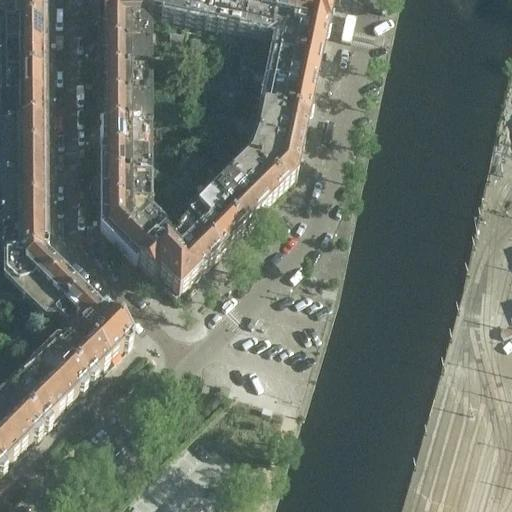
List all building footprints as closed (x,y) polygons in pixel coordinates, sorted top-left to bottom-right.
[(139,26),(139,14),(138,0),(103,0),(104,26),(139,26)] [(159,19),(163,0),(138,0),(139,14),(147,14),(147,17),(159,19)] [(187,26),(192,0),(163,0),(159,19),(187,26)] [(215,32),(221,0),(192,0),(187,26),(215,32)] [(243,38),(250,0),(221,0),(215,32),(243,38)] [(271,40),(279,0),(250,0),(243,38),(268,43),(270,41),(270,39),(271,40)] [(325,45),(332,10),(283,0),(279,0),(271,40),(280,42),(285,37),(325,45)] [(44,29),(44,2),(0,1),(0,12),(7,12),(7,30),(44,29)] [(147,54),(147,31),(142,26),(139,26),(104,26),(104,54),(147,54)] [(44,29),(7,30),(0,29),(0,54),(5,54),(44,54),(44,29)] [(182,48),(184,41),(169,37),(170,45),(182,48)] [(319,73),(325,45),(285,37),(280,42),(275,64),(319,73)] [(181,54),(182,48),(170,45),(171,53),(181,54)] [(44,79),(44,54),(5,54),(5,80),(44,79)] [(147,79),(147,54),(104,54),(104,80),(147,79)] [(196,79),(198,61),(189,60),(188,79),(196,79)] [(205,79),(208,62),(198,61),(196,79),(205,79)] [(314,100),(319,73),(275,64),(269,91),(314,100)] [(44,105),(44,79),(5,80),(4,105),(44,105)] [(146,105),(147,79),(104,80),(104,106),(146,105)] [(217,94),(205,79),(199,105),(217,94)] [(217,94),(232,84),(205,79),(217,94)] [(308,127),(314,100),(269,91),(263,118),(308,127)] [(45,129),(44,113),(44,105),(4,105),(4,130),(45,129)] [(146,132),(146,105),(104,106),(105,132),(146,132)] [(194,132),(197,118),(199,105),(186,105),(186,132),(194,132)] [(302,157),(308,127),(263,118),(257,147),(302,157)] [(45,156),(45,129),(4,130),(0,129),(0,146),(4,146),(4,156),(45,156)] [(146,160),(146,132),(105,132),(105,160),(146,160)] [(296,186),(302,157),(257,147),(256,150),(249,166),(282,199),(296,186)] [(0,181),(45,182),(45,156),(4,156),(4,167),(0,166),(0,181)] [(146,185),(146,160),(105,160),(105,185),(146,185)] [(282,199),(249,166),(228,187),(262,220),(282,199)] [(45,209),(45,182),(0,181),(0,198),(5,199),(5,209),(45,209)] [(146,211),(146,185),(105,185),(105,211),(146,211)] [(262,220),(228,187),(208,208),(241,241),(262,220)] [(241,241),(208,208),(187,229),(220,262),(241,241)] [(0,234),(45,235),(45,209),(5,209),(5,219),(0,218),(0,234)] [(118,249),(146,221),(146,211),(105,211),(105,235),(118,249)] [(137,268),(162,244),(166,240),(164,236),(149,221),(146,221),(118,249),(137,268)] [(220,262),(187,229),(181,224),(166,240),(162,244),(200,282),(220,262)] [(45,261),(45,235),(0,234),(0,249),(5,250),(5,262),(47,262),(46,261),(45,261)] [(200,282),(162,244),(137,268),(175,305),(177,303),(178,303),(200,282)] [(43,294),(61,276),(47,262),(5,262),(0,261),(0,305),(20,305),(24,301),(37,288),(43,294)] [(60,315),(80,295),(61,276),(43,294),(37,288),(24,301),(44,321),(55,310),(60,315)] [(80,337),(101,316),(80,295),(60,315),(55,310),(44,321),(52,330),(55,330),(58,327),(60,330),(64,330),(66,328),(74,337),(78,337),(80,337)] [(133,348),(101,316),(80,337),(78,337),(78,339),(110,371),(133,348)] [(110,371),(78,339),(78,345),(73,345),(64,354),(59,354),(52,360),(87,394),(110,371)] [(87,394),(52,360),(30,382),(64,417),(87,394)] [(64,417),(30,382),(6,405),(41,440),(64,417)] [(41,440),(6,405),(0,411),(0,444),(18,463),(41,440)] [(0,480),(18,463),(0,444),(0,480)]
